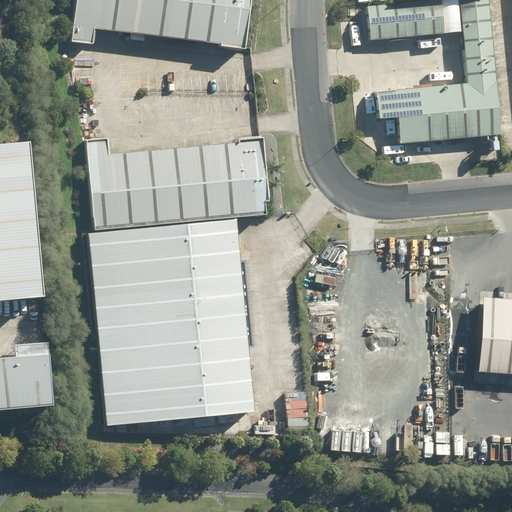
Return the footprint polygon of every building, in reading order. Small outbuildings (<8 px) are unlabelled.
[(76,0),(71,44),(92,47),(94,30),(221,46),(220,50),(244,53),(250,0),(76,0)] [(394,0),(395,3),(432,0),(459,0),(467,87),(377,94),(379,121),(398,119),(401,146),(500,138),(488,0),(394,0)] [(441,2),(368,9),(371,42),(444,36),(441,2)] [(97,81),(98,93),(202,87),(201,75),(97,81)] [(238,143),(238,146),(107,158),(106,141),(86,143),(94,233),(266,218),(264,204),(268,204),(262,141),(238,143)] [(0,298),(41,295),(27,142),(0,144),(0,298)] [(406,151),(402,151),(403,160),(429,157),(428,148),(421,149),(420,146),(406,148),(406,151)] [(235,225),(87,238),(105,429),(253,415),(235,225)] [(511,299),(482,298),(478,371),(511,372),(511,299)] [(474,344),(466,344),(465,374),(472,375),(474,344)] [(15,349),(16,361),(0,362),(0,413),(52,409),(47,346),(15,349)] [(429,418),(417,418),(416,431),(428,432),(429,418)] [(376,421),(367,421),(366,440),(375,440),(376,421)] [(375,442),(364,442),(363,455),(375,455),(375,442)]
